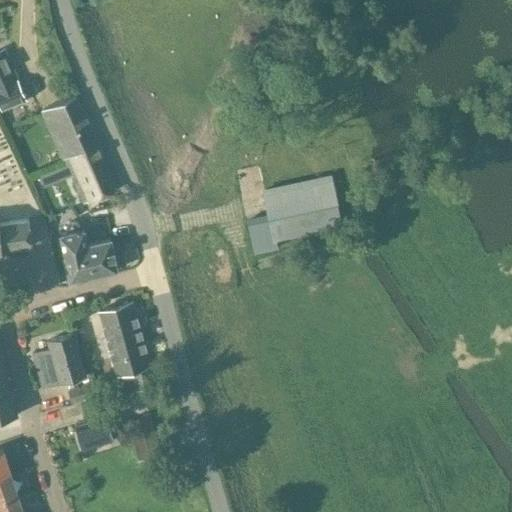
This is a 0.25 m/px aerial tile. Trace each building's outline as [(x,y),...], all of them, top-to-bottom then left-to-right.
[(0,51),(0,109),(24,99),(3,50),(0,51)] [(70,174),(103,160),(93,138),(94,137),(75,95),(41,109),(49,126),(66,164),(70,174)] [(118,195),(103,160),(70,174),(71,175),(84,203),(105,194),(108,199),(118,195)] [(66,164),(52,170),(57,181),(71,175),(70,174),(66,164)] [(271,218),(249,223),(255,252),(277,248),(275,238),(338,225),(327,175),(264,189),(271,218)] [(28,219),(0,222),(0,232),(2,249),(31,246),(28,219)] [(69,280),(117,270),(111,239),(87,244),(84,229),(80,229),(79,224),(74,221),(69,222),(66,227),(67,232),(60,234),(69,280)] [(136,390),(156,384),(132,301),(99,310),(117,373),(130,370),(136,390)] [(42,386),(86,374),(74,333),(48,340),(50,348),(33,353),(42,386)] [(0,420),(18,414),(0,359),(0,420)] [(72,402),(95,395),(91,383),(68,390),(72,402)] [(83,449),(114,440),(104,408),(103,408),(99,397),(82,402),(88,422),(76,425),(83,449)] [(133,440),(156,434),(150,414),(127,421),(133,440)] [(161,453),(156,434),(133,440),(139,460),(161,453)] [(0,475),(10,472),(3,448),(0,449),(0,475)] [(10,472),(0,475),(0,501),(18,495),(10,472)] [(23,511),(18,495),(0,501),(0,511),(23,511)]
